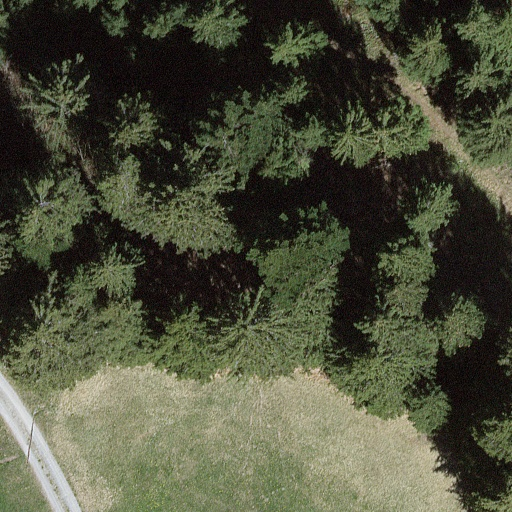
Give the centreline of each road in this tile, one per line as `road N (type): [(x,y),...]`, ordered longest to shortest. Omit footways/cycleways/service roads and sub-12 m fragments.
road 1 (track): [(279,0),(419,103),(511,201)]
road 2 (track): [(67,511),(0,397)]
